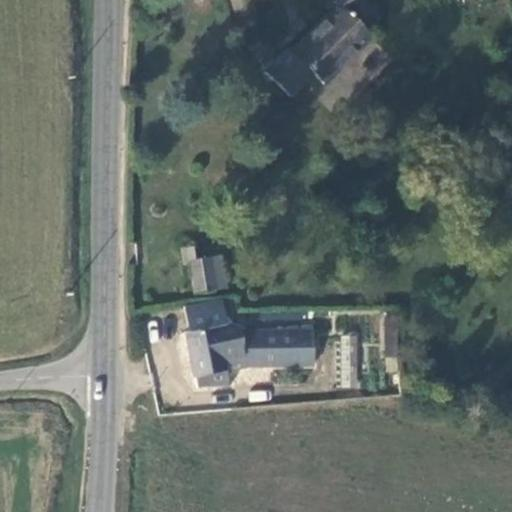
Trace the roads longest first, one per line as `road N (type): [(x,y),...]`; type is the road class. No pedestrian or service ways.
road 1 (secondary): [(109,0),(104,377)]
road 2 (secondary): [(104,377),(99,511)]
